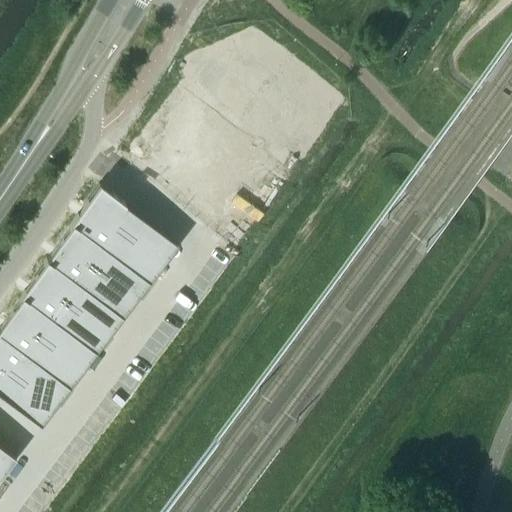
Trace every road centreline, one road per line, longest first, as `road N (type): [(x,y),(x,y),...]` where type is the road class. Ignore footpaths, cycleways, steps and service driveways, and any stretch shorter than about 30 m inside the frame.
road 1 (unclassified): [(0,283),(83,164),(97,76)]
road 2 (tertiary): [(111,0),(38,145)]
